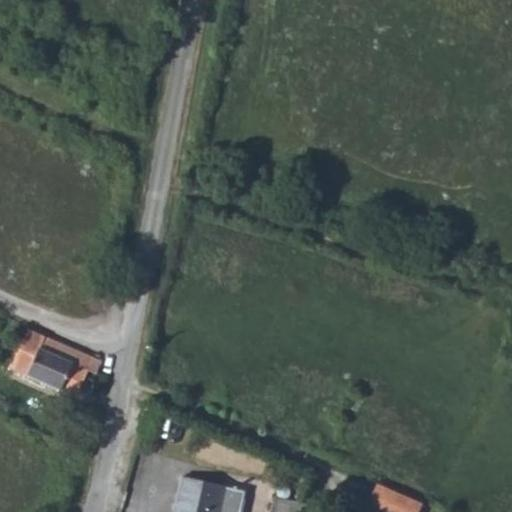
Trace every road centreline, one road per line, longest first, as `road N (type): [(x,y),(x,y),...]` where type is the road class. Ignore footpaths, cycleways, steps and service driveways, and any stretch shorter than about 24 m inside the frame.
road 1 (residential): [(94,511),(109,472),(193,0)]
road 2 (track): [(127,348),(0,306)]
